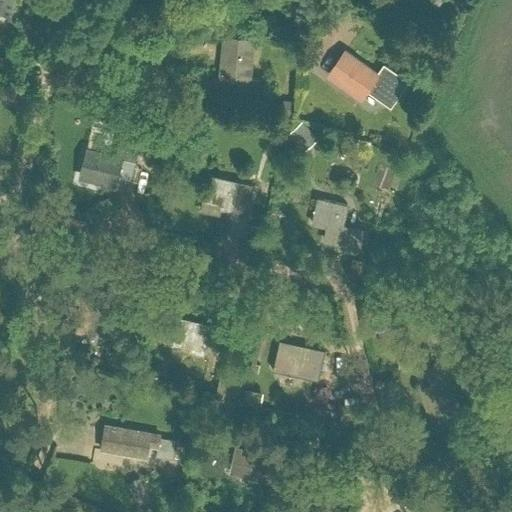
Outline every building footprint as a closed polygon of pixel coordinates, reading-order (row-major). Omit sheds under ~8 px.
[(0,0),(0,11),(11,15),(14,0),(0,0)] [(419,30),(414,44),(423,48),(429,34),(419,30)] [(249,79),(252,39),(225,37),(223,62),(219,61),(218,75),(235,77),(234,89),(257,91),(258,80),(249,79)] [(376,74),(345,52),(330,73),(347,86),(345,88),(358,98),(369,83),(380,91),(393,73),(382,65),(376,74)] [(302,122),(288,136),(303,152),(317,138),(302,122)] [(263,171),(276,134),(259,128),(246,166),(263,171)] [(135,160),(141,135),(121,130),(115,155),(86,147),(82,161),(83,161),(80,174),(100,179),(100,182),(112,185),(119,156),(135,160)] [(246,213),(253,183),(208,173),(200,209),(220,214),(221,208),(246,213)] [(360,249),(365,227),(343,223),(348,204),(317,197),(312,223),(326,226),(323,240),(360,249)] [(91,326),(98,297),(67,290),(61,314),(79,318),(78,323),(91,326)] [(201,352),(207,323),(178,316),(172,340),(189,344),(188,349),(201,352)] [(101,323),(98,335),(114,338),(116,326),(101,323)] [(209,323),(206,335),(216,338),(219,325),(209,323)] [(315,377),(322,347),(286,339),(284,352),(286,352),(283,366),(303,370),(302,374),(315,377)] [(467,395),(453,359),(462,356),(456,342),(437,350),(442,363),(424,370),(430,384),(433,382),(442,405),(467,395)] [(143,362),(139,375),(152,379),(156,366),(143,362)] [(243,386),(241,398),(255,400),(257,389),(243,386)] [(360,402),(340,403),(340,419),(361,418),(360,402)] [(106,423),(102,449),(146,456),(149,444),(157,445),(155,455),(173,458),(177,438),(159,435),(159,432),(151,430),(106,423)] [(207,443),(204,454),(221,457),(223,447),(207,443)] [(227,470),(266,479),(272,480),(277,456),(233,446),(227,470)] [(144,487),(133,492),(139,504),(150,498),(144,487)] [(511,511),(511,493),(494,511),(511,511)]
